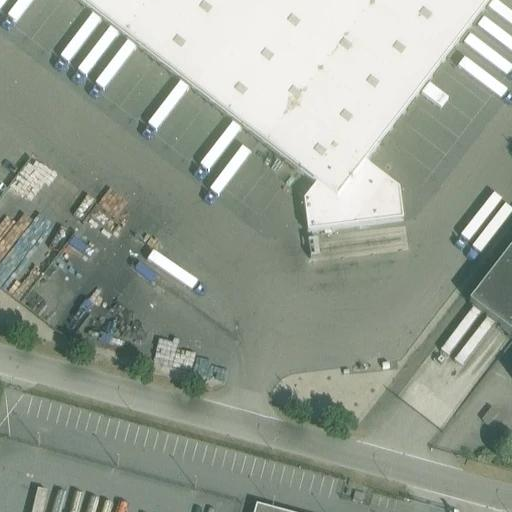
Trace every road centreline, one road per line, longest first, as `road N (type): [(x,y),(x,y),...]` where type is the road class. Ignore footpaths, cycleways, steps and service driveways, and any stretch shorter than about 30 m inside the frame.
road 1 (unknown): [(511,181),(418,276),(343,299),(300,294),(36,104)]
road 2 (unclassified): [(0,360),(511,500)]
